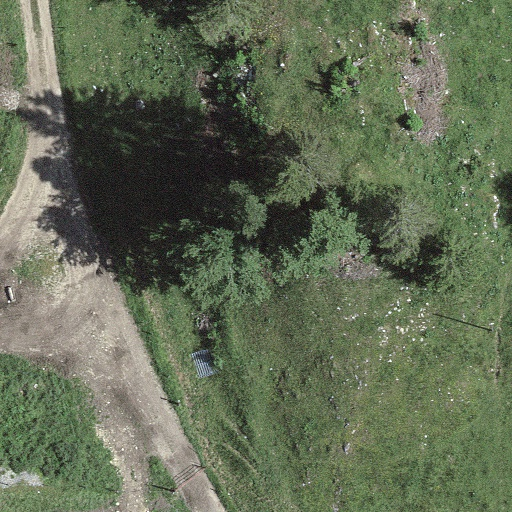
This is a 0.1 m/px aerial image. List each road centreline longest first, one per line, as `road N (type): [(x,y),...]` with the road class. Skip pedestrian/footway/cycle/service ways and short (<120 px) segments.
road 1 (track): [(40,0),(49,168),(155,408),(219,511)]
road 2 (track): [(0,343),(85,369),(155,408)]
